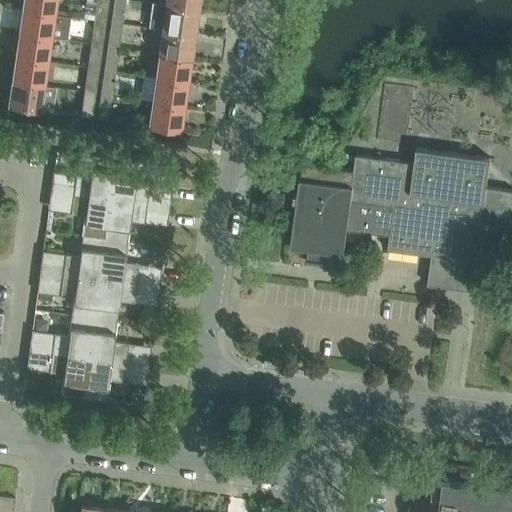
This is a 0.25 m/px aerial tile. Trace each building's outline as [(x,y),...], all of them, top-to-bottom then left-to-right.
[(54,13),(55,0),(23,0),(23,8),(54,13)] [(105,19),(107,0),(96,0),(94,18),(105,19)] [(122,21),(125,0),(114,0),(112,20),(122,21)] [(198,8),(199,0),(166,0),(166,4),(198,8)] [(195,32),(198,8),(166,4),(162,28),(195,32)] [(23,8),(19,31),(50,36),(66,38),(69,15),(54,13),(23,8)] [(102,43),(105,19),(94,18),(91,42),(102,43)] [(119,45),(122,21),(112,20),(109,44),(119,45)] [(191,56),(195,32),(162,28),(159,51),(191,56)] [(47,60),(50,36),(19,31),(16,55),(47,60)] [(98,67),(102,43),(91,42),(88,66),(98,67)] [(115,69),(119,45),(109,44),(105,68),(115,69)] [(188,80),(191,56),(159,51),(156,75),(188,80)] [(44,84),(47,60),(16,55),(13,79),(44,84)] [(95,91),(98,67),(88,66),(84,90),(95,91)] [(112,93),(115,69),(105,68),(102,92),(112,93)] [(184,103),(188,80),(156,75),(152,98),(184,103)] [(40,108),(44,84),(13,79),(9,103),(40,108)] [(91,116),(95,91),(84,90),(81,114),(91,116)] [(108,118),(112,93),(102,92),(98,116),(108,118)] [(181,128),(184,103),(152,98),(149,123),(181,128)] [(502,293),(511,220),(511,188),(487,185),(491,156),(416,146),(414,161),(356,154),(354,169),(350,199),(351,199),(348,226),(390,231),(388,249),(432,254),(428,283),(502,293)] [(110,197),(115,157),(93,154),(90,175),(76,174),(75,184),(52,181),(51,189),(110,197)] [(148,194),(149,183),(135,181),(138,160),(115,157),(110,197),(170,205),(171,197),(148,194)] [(350,199),(354,169),(303,162),(301,176),(300,176),(290,245),(308,247),(306,260),(326,263),(327,250),(344,252),(348,226),(351,199),(350,199)] [(105,237),(110,197),(51,189),(49,198),(72,201),(71,212),(85,214),(82,234),(105,237)] [(130,220),(144,222),(146,211),(169,214),(170,205),(110,197),(105,237),(127,240),(130,220)] [(99,277),(105,237),(82,234),(80,254),(65,252),(64,263),(41,260),(40,269),(99,277)] [(137,273),(139,262),(124,261),(127,240),(105,237),(99,277),(159,285),(160,276),(137,273)] [(164,246),(151,244),(148,264),(161,265),(164,246)] [(94,316),(99,277),(40,269),(38,277),(62,280),(60,291),(74,293),(72,313),(94,316)] [(119,299),(133,301),(135,290),(158,293),(159,285),(99,277),(94,316),(116,319),(119,299)] [(88,356),(94,316),(72,313),(69,334),(55,332),(53,343),(30,340),(29,348),(88,356)] [(114,340),(116,319),(94,316),(88,356),(148,364),(149,356),(127,352),(128,341),(114,340)] [(36,318),(35,329),(45,330),(46,323),(43,319),(36,318)] [(83,396),(88,356),(29,348),(28,356),(51,359),(50,370),(63,372),(61,393),(83,396)] [(124,369),(147,372),(148,364),(88,356),(83,396),(106,399),(108,378),(123,380),(124,369)] [(26,376),(38,377),(39,369),(27,367),(26,376)] [(132,391),(131,400),(140,401),(141,392),(132,391)] [(511,511),(511,489),(443,480),(439,511),(429,510),(428,511),(511,511)] [(0,507),(13,509),(14,497),(0,494),(0,507)]
